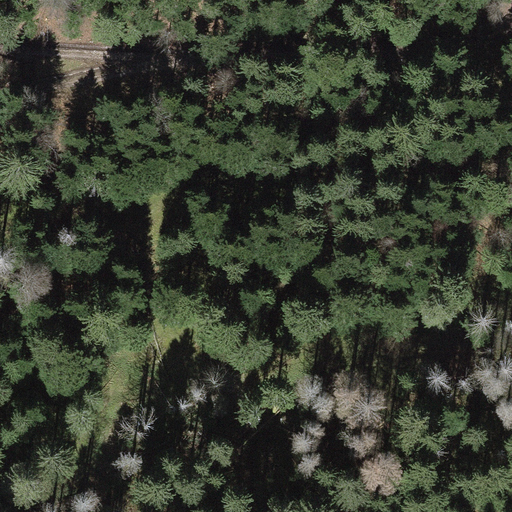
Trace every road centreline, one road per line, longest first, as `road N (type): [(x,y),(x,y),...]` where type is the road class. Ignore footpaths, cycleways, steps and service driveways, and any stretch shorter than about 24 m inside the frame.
road 1 (track): [(0,53),(225,55),(415,43),(511,23)]
road 2 (track): [(180,53),(0,102)]
